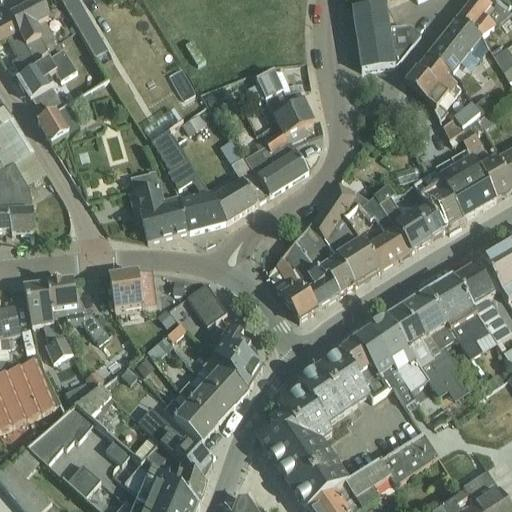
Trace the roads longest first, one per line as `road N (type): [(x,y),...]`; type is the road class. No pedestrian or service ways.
road 1 (tertiary): [(511,219),(300,358)]
road 2 (residential): [(0,85),(92,240),(97,264)]
road 3 (residential): [(337,145),(371,116),(464,0)]
road 4 (residential): [(224,276),(241,244),(313,191),(337,145)]
road 5 (residential): [(337,145),(326,0)]
road 6 (tertiary): [(97,264),(187,264),(224,276)]
